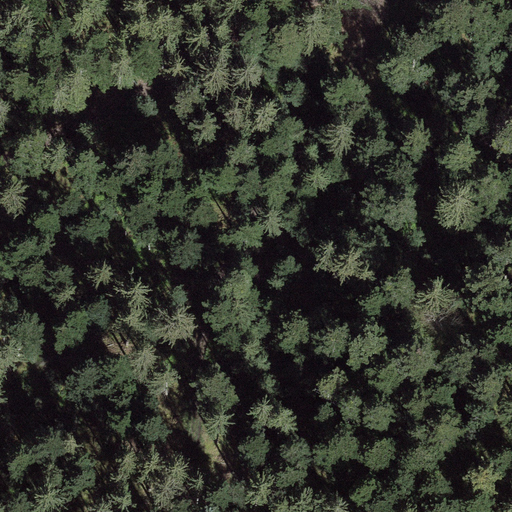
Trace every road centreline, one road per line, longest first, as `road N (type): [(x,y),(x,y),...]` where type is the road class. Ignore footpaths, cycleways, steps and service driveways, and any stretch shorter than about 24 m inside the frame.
road 1 (track): [(387,0),(338,92),(48,511)]
road 2 (track): [(337,0),(298,12),(0,163)]
